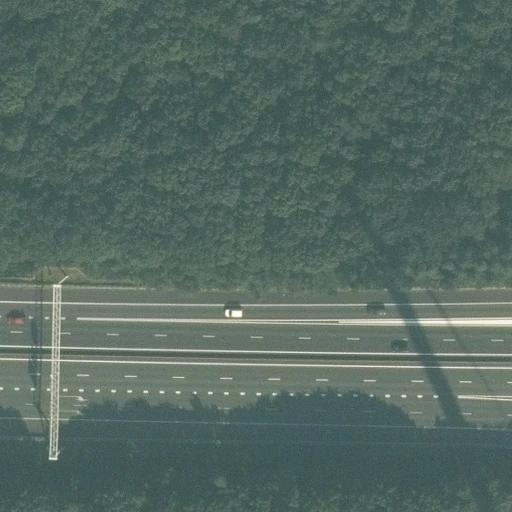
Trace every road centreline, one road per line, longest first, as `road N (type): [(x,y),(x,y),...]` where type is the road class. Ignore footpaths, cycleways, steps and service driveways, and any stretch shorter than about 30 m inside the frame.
road 1 (motorway): [(511,314),(5,331)]
road 2 (motorway): [(511,335),(5,331)]
road 3 (motorway): [(0,375),(464,391)]
